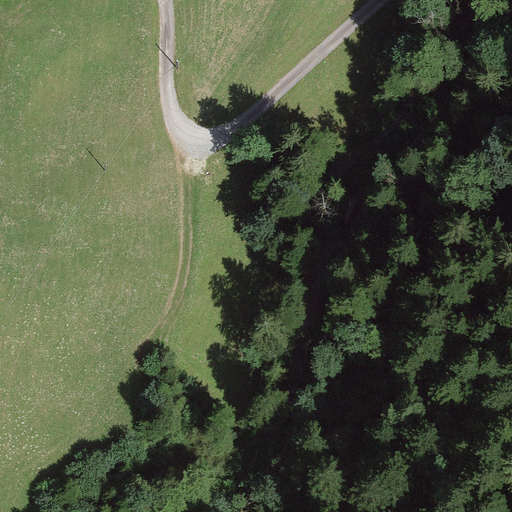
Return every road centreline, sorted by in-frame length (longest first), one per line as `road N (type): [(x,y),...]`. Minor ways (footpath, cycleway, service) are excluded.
road 1 (track): [(248,511),(304,419),(357,227),(469,72),(506,0)]
road 2 (track): [(164,0),(172,115),(178,132),(196,143),(219,137),(378,0)]
